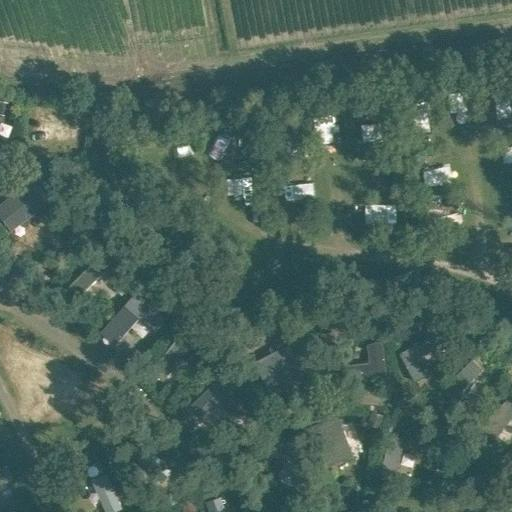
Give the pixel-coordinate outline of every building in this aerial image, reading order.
[(41,109),(40,131),(68,133),(70,110),(41,109)] [(316,137),(330,137),(330,113),(316,113),(316,137)] [(249,199),(251,171),(228,170),(227,198),(249,199)] [(0,200),(0,224),(8,233),(48,198),(27,175),(0,200)] [(297,202),(297,185),(286,185),(285,202),(297,202)] [(83,293),(105,273),(93,260),(71,280),(83,293)] [(121,360),(162,321),(135,292),(93,331),(121,360)] [(158,381),(184,350),(173,340),(146,370),(158,381)] [(408,382),(433,374),(423,341),(397,350),(408,382)] [(379,343),(348,345),(350,378),(381,376),(379,343)] [(262,389),(299,372),(287,344),(250,361),(262,389)] [(466,359),(448,385),(461,393),(479,368),(466,359)] [(209,387),(185,405),(196,419),(220,401),(209,387)] [(309,421),(319,467),(349,460),(338,415),(309,421)] [(387,436),(382,470),(413,474),(418,440),(387,436)] [(0,482),(11,478),(5,464),(0,466),(0,482)] [(110,471),(88,479),(99,511),(118,511),(123,511),(110,471)]
